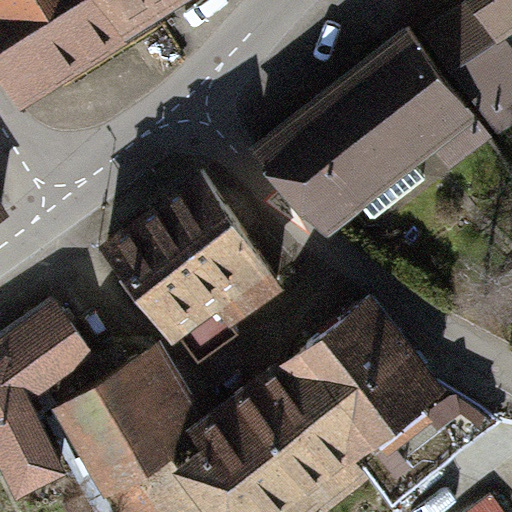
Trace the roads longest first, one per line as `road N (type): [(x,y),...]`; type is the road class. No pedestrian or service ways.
road 1 (residential): [(511,365),(318,230),(193,94)]
road 2 (tertiary): [(52,211),(193,94)]
road 3 (tertiary): [(193,94),(285,0)]
